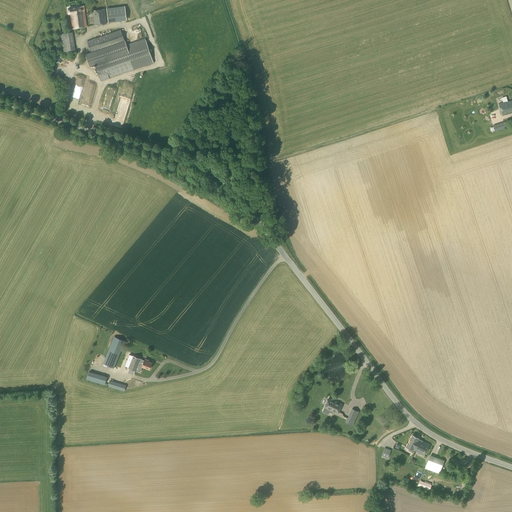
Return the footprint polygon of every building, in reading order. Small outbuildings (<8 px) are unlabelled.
[(126,24),(126,5),(114,5),(113,24),(126,24)] [(86,27),(84,6),(68,9),(69,14),(70,14),(72,29),(86,27)] [(95,26),(106,24),(105,9),(93,10),(95,26)] [(91,53),(125,42),(121,30),(87,41),(91,52),(91,53)] [(64,53),(75,52),(72,32),(61,34),(64,53)] [(126,45),(125,42),(91,53),(91,52),(90,53),(85,54),(89,64),(89,66),(95,64),(101,81),(134,69),(150,64),(153,63),(145,39),(126,45)] [(123,98),(129,100),(135,83),(129,81),(123,98)] [(511,100),(507,102),(506,97),(501,98),(502,103),(498,104),(502,115),(511,112),(511,111),(511,110),(511,100)] [(495,132),(507,128),(505,122),(493,126),(495,132)] [(66,347),(76,350),(81,334),(75,333),(77,326),(73,324),(66,347)] [(115,337),(103,364),(114,368),(121,351),(123,345),(125,341),(115,337)] [(95,351),(87,347),(85,352),(88,352),(86,355),(98,360),(106,344),(99,341),(95,351)] [(132,356),(128,368),(140,373),(142,368),(150,371),(152,363),(149,362),(149,360),(145,359),(144,360),(132,356)] [(98,374),(95,382),(104,385),(107,377),(98,374)] [(124,391),(125,385),(110,381),(108,386),(124,391)] [(337,415),(342,404),(329,398),(324,409),(337,415)] [(356,417),(350,414),(348,419),(351,420),(349,424),(352,426),(356,417)] [(406,447),(409,449),(408,451),(413,453),(414,451),(424,456),(430,445),(418,439),(418,438),(412,435),(406,447)] [(391,450),(384,448),(381,456),(388,459),(391,450)] [(439,474),(444,460),(430,455),(425,468),(439,474)]
